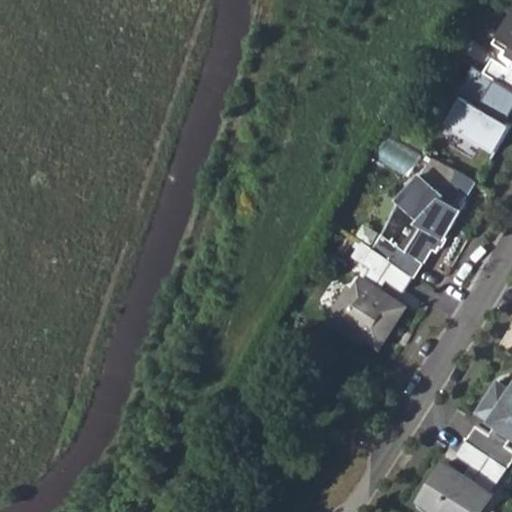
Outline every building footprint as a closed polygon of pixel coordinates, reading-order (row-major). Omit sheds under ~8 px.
[(496,51),(486,66),(492,70),(501,75),(511,82),(511,12),(496,36),(511,46),(511,60),(511,61),(496,51)] [(501,75),(492,70),(485,80),(494,85),(501,75)] [(511,82),(501,75),(494,85),(511,97),(511,82)] [(511,120),(461,92),(447,118),(496,146),(511,120)] [(388,229),(377,243),(416,271),(417,272),(437,243),(443,247),(467,205),(448,194),(450,191),(427,170),(405,194),(388,229)] [(448,194),(467,205),(477,186),(459,175),(450,191),(448,194)] [(406,286),(416,271),(376,242),(366,256),(374,262),(366,272),(365,271),(356,283),(351,280),(333,305),(334,312),(352,326),(360,325),(376,338),(405,301),(392,291),(386,292),(379,287),(389,273),(406,286)] [(479,420),(469,434),(472,436),(508,463),(511,458),(511,443),(508,441),(511,435),(511,384),(504,378),(482,407),(498,418),(491,429),(479,420)] [(508,463),(472,436),(462,450),(484,466),(475,477),(450,458),(419,499),(435,511),(445,511),(448,509),(452,511),(470,511),(479,501),(483,501),(492,488),(486,484),(494,474),(498,477),(508,463)]
